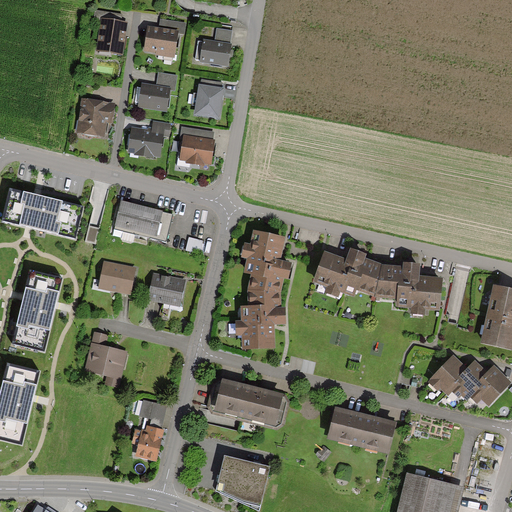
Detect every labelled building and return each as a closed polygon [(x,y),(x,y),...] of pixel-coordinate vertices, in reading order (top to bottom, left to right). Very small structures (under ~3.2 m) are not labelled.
[(108,12),(93,10),(92,18),(101,19),(107,20),(108,12)] [(107,20),(101,19),(96,51),(120,54),(124,22),(107,20)] [(158,28),(146,27),(144,50),(155,51),(154,55),(172,56),(175,32),(182,33),(183,22),(159,20),(158,28)] [(226,65),(231,30),(216,28),(214,41),(204,40),(201,61),(226,65)] [(156,85),(140,83),(138,107),(164,110),(167,90),(173,90),(175,75),(158,73),(156,85)] [(199,79),(197,86),(220,90),(222,82),(199,79)] [(220,90),(197,86),(193,116),(218,120),(223,90),(220,90)] [(112,104),(81,100),(76,132),(101,136),(103,123),(109,123),(112,104)] [(151,130),(131,128),(128,153),(157,156),(160,133),(168,134),(169,123),(152,121),(151,130)] [(180,138),(183,138),(211,142),(212,132),(181,128),(180,138)] [(211,142),(183,138),(180,162),(208,165),(211,142)] [(38,195),(11,189),(3,220),(30,226),(76,237),(83,206),(38,195)] [(113,229),(165,241),(171,215),(120,203),(113,229)] [(248,290),(281,294),(284,278),(289,279),(292,263),(281,260),(286,237),(254,230),(251,243),(245,242),(241,258),(248,259),(245,272),(250,273),(248,290)] [(203,241),(190,238),(186,251),(199,254),(203,241)] [(380,297),(383,265),(365,259),(367,254),(352,249),(348,260),(326,252),(315,282),(329,287),(327,293),(338,297),(341,291),(354,295),(357,289),(380,297)] [(130,296),(136,267),(104,260),(98,289),(130,296)] [(440,310),(442,278),(419,276),(420,263),(404,262),(404,267),(383,265),(380,297),(399,299),(398,306),(414,307),(414,315),(425,316),(425,309),(440,310)] [(186,280),(153,273),(147,300),(180,307),(186,280)] [(59,280),(31,274),(25,298),(15,343),(43,350),(54,305),(59,280)] [(242,349),(275,348),(274,325),(276,324),(286,324),(286,307),(281,307),(281,294),(248,290),(248,305),(241,305),(242,320),(236,320),(237,335),(242,335),(242,349)] [(511,331),(511,294),(493,290),(481,346),(508,352),(511,331)] [(109,335),(95,332),(85,371),(107,376),(105,386),(119,389),(128,351),(106,346),(109,335)] [(466,371),(451,357),(427,383),(436,392),(439,389),(444,395),(447,391),(466,371)] [(474,362),(466,371),(447,391),(455,399),(458,395),(464,401),(467,397),(488,375),(474,362)] [(37,373),(9,366),(3,391),(0,403),(0,437),(21,443),(31,398),(37,373)] [(493,369),(488,375),(467,397),(475,404),(478,400),(486,407),(509,383),(493,369)] [(221,385),(212,383),(207,406),(211,413),(276,430),(284,426),(290,402),(283,393),(222,378),(221,385)] [(167,406),(143,400),(143,401),(139,400),(135,414),(140,415),(140,416),(152,419),(150,426),(162,429),(167,406)] [(392,423),(333,408),(325,441),(384,455),(392,423)] [(164,432),(164,429),(162,429),(150,426),(147,425),(146,429),(142,429),(141,431),(136,429),(133,444),(138,445),(135,456),(157,461),(164,432)] [(224,456),(216,491),(259,510),(270,466),(224,456)] [(453,511),(459,490),(404,476),(395,511),(453,511)]
